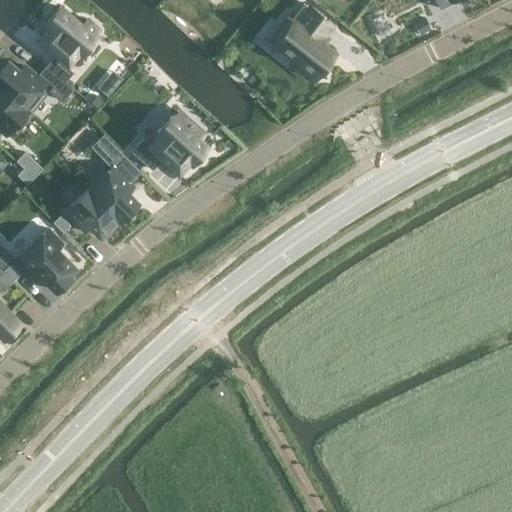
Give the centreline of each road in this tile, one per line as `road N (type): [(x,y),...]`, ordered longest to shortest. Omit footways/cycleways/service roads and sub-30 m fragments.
road 1 (residential): [(511,8),(280,145),(147,235),(0,383)]
road 2 (secondary): [(201,315),(322,224),(511,116)]
road 3 (secondary): [(24,482),(201,315)]
